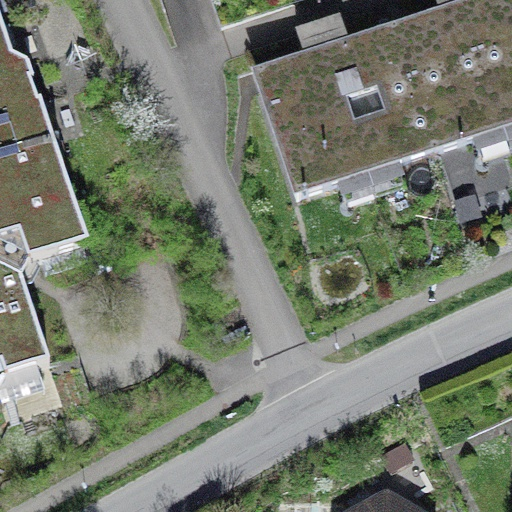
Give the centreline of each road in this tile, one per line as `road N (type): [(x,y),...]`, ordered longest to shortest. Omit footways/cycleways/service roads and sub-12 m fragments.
road 1 (residential): [(319,412),(120,0)]
road 2 (tertiary): [(319,412),(511,316)]
road 3 (tertiary): [(142,511),(319,412)]
